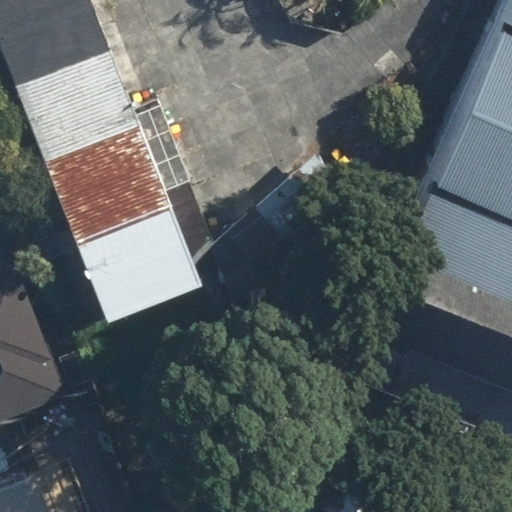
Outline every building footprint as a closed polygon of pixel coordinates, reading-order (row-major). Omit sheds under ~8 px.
[(0,0),(0,77),(91,306),(191,266),(85,0),(0,0)] [(511,0),(470,0),(342,285),(511,360),(511,0)] [(0,409),(59,388),(12,257),(0,261),(0,409)] [(426,511),(313,461),(289,511),(426,511)] [(0,511),(42,511),(24,464),(0,473),(0,511)]
